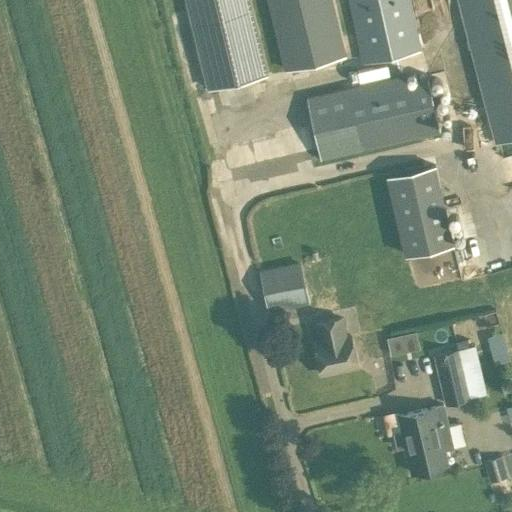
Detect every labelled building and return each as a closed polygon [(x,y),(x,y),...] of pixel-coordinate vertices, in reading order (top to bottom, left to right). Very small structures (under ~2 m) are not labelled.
[(247,0),(186,0),(208,86),(266,71),(247,0)] [(344,54),(330,0),(268,0),(285,69),(290,68),(297,66),(336,56),(342,54),(344,54)] [(350,0),(364,61),(419,48),(408,0),(350,0)] [(511,0),(459,0),(496,142),(511,137),(511,0)] [(306,96),(321,161),(439,129),(425,76),(405,81),(403,74),(306,96)] [(453,243),(435,163),(387,174),(405,254),(453,243)] [(269,311),(309,302),(301,260),(260,269),(269,311)] [(321,340),(315,341),(322,373),(357,365),(350,334),(345,335),(341,316),(317,322),(321,340)] [(401,332),(387,335),(391,353),(405,350),(401,332)] [(495,363),(507,360),(500,332),(487,335),(495,363)] [(433,355),(444,403),(476,396),(473,379),(475,379),(470,358),(460,360),(458,349),(433,355)] [(446,463),(434,406),(399,414),(412,471),(446,463)] [(502,456),(484,460),(490,481),(507,477),(502,456)]
